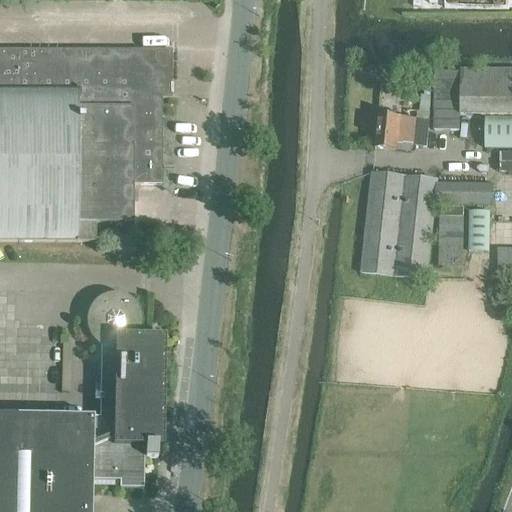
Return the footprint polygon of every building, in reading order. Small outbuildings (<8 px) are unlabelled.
[(0,243),(95,243),(95,224),(133,224),(133,186),(162,186),(162,100),(171,100),(171,99),(162,99),(162,52),(171,52),(171,51),(0,51),(0,243)] [(511,70),(461,70),(460,117),(511,117),(511,70)] [(460,73),(435,73),(435,132),(459,132),(460,73)] [(429,123),(377,117),(375,149),(411,153),(411,147),(425,148),(429,123)] [(511,118),(485,119),(485,149),(504,150),(511,149),(511,118)] [(438,182),(372,175),(361,274),(427,282),(435,206),(437,185),(438,182)] [(494,186),(437,185),(435,206),(494,206),(494,186)] [(490,213),(469,213),(469,253),(489,253),(490,213)] [(464,217),(441,217),(442,268),(465,267),(464,217)] [(511,255),(498,255),(498,272),(511,272),(511,255)] [(110,296),(106,297),(101,298),(97,301),(93,305),(90,309),(87,318),(87,328),(90,338),(97,345),(100,347),(101,348),(100,420),(92,420),(92,419),(46,418),(46,419),(16,419),(17,417),(0,416),(0,511),(90,511),(91,481),(120,482),(120,489),(143,490),(143,470),(144,459),(145,459),(145,460),(157,460),(157,445),(157,438),(157,437),(156,435),(154,435),(154,422),(158,422),(160,341),(137,341),(139,337),(140,335),(141,333),(141,331),(142,321),(139,311),(134,303),(125,298),(123,297),(120,296),(117,295),(113,295),(110,296)]
